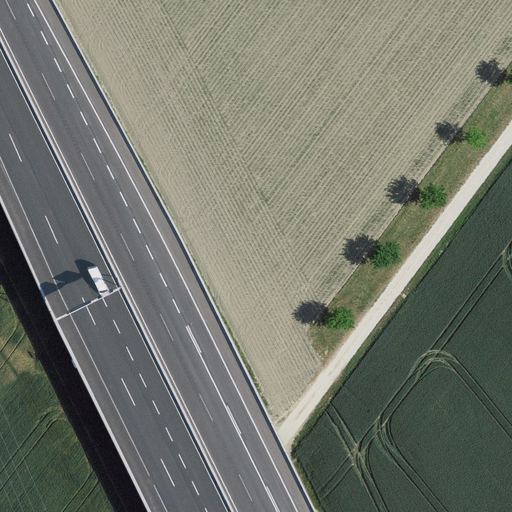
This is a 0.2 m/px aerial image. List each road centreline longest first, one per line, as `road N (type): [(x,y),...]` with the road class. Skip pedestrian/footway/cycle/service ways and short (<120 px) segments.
road 1 (motorway): [(257,511),(5,0)]
road 2 (track): [(224,511),(511,132)]
road 3 (motorway): [(0,112),(186,511)]
